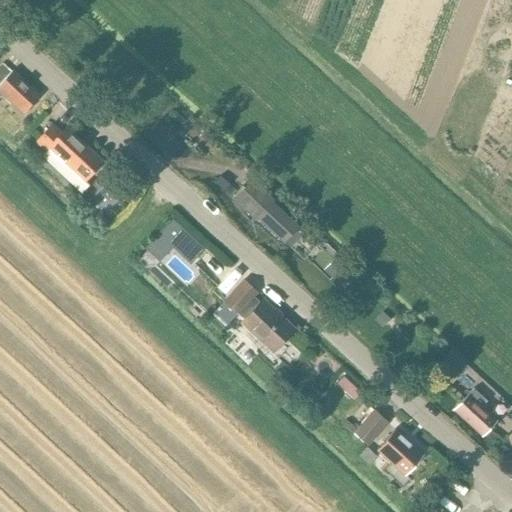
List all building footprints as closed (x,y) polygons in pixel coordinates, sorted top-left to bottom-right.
[(12,71),(3,63),(0,66),(0,90),(24,113),(40,96),(13,70),(12,71)] [(62,133),(53,124),(36,142),(49,155),(52,151),(85,181),(103,161),(67,127),(62,133)] [(219,176),(213,182),(223,191),(229,184),(219,176)] [(298,227),(273,203),(275,202),(253,180),(234,199),(255,221),(258,218),(282,242),(298,227)] [(229,185),(224,191),(231,197),(236,191),(229,185)] [(170,220),(143,250),(158,264),(171,249),(189,266),(203,251),(170,220)] [(335,257),(323,270),(343,289),(355,276),(335,257)] [(237,316),(259,293),(244,279),(223,302),(237,316)] [(273,351),(294,329),(263,299),(242,321),(273,351)] [(482,437),(497,421),(481,407),(486,401),(473,389),(468,394),(453,410),(482,437)] [(368,445),(388,422),(373,409),(353,432),(368,445)] [(405,474),(423,455),(395,429),(377,449),(405,474)] [(366,447),(358,456),(368,465),(376,456),(366,447)]
